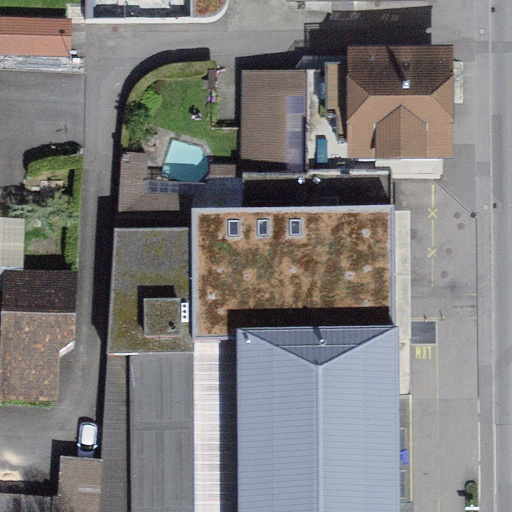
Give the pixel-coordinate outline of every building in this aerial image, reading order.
[(227,0),(201,0),(202,22),(221,16),(227,0)] [(0,53),(68,57),(69,24),(0,21),(0,53)] [(242,177),(392,177),(439,178),(440,60),(350,60),(350,73),(328,73),(328,93),(242,94),(242,176),(242,177)] [(115,235),(192,236),(192,199),(145,196),(147,158),(122,157),(115,235)] [(392,177),(242,177),(243,230),(256,229),(256,285),(393,284),(392,177)] [(100,511),(194,511),(192,236),(115,235),(104,461),(100,511)] [(72,347),(75,279),(6,276),(1,397),(54,401),(56,357),(72,347)] [(242,346),(242,511),(394,511),(393,344),(242,346)] [(58,498),(0,494),(0,511),(100,511),(104,461),(61,457),(58,498)]
